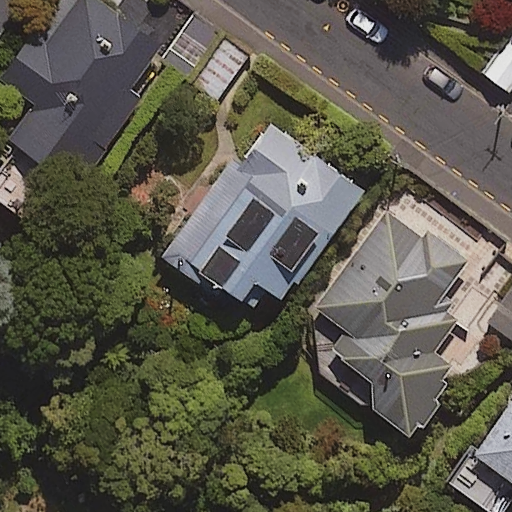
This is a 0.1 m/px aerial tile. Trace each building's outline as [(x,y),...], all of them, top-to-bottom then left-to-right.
[(0,0),(0,40),(26,0),(0,0)] [(62,0),(8,82),(38,101),(11,142),(88,193),(151,98),(143,92),(173,47),(102,0),(62,0)] [(511,85),(511,37),(482,77),(505,95),(511,85)] [(250,59),(229,44),(199,86),(220,101),(250,59)] [(238,160),(170,260),(223,296),(227,290),(253,308),(268,286),(288,299),(329,240),(334,243),(369,191),(274,127),(247,166),(238,160)] [(350,332),(333,355),(387,396),(378,409),(418,439),(465,377),(436,356),(462,321),(441,306),(472,264),(434,236),(429,243),(390,214),(319,309),(350,332)] [(511,295),(492,326),(511,339),(511,295)] [(511,397),(450,485),(487,511),(509,511),(511,509),(511,397)]
